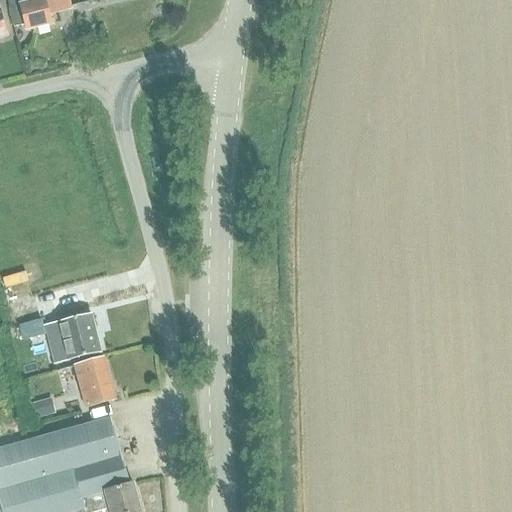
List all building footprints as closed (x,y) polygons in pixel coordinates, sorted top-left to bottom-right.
[(71,9),(69,0),(7,0),(13,27),(25,25),(26,31),(51,25),(48,15),(71,9)] [(13,325),(48,315),(47,310),(42,295),(42,294),(7,303),(13,325)] [(62,342),(57,343),(58,350),(64,349),(67,361),(100,352),(91,315),(58,323),(62,342)] [(45,334),(42,320),(20,325),(23,339),(45,334)] [(39,371),(48,369),(45,356),(36,358),(39,371)] [(103,359),(74,367),(86,408),(114,400),(103,359)] [(33,420),(53,414),(49,400),(29,406),(33,420)] [(110,418),(0,449),(0,511),(95,511),(108,508),(109,511),(140,511),(133,484),(129,485),(110,418)]
